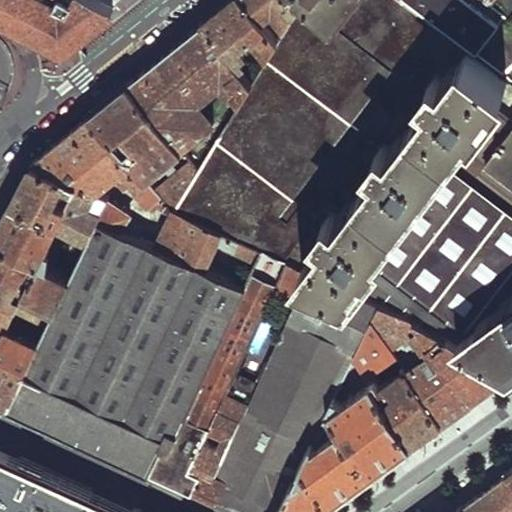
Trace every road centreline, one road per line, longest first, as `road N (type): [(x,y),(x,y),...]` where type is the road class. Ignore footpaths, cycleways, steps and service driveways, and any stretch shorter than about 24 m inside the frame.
road 1 (residential): [(7,133),(178,0)]
road 2 (residential): [(186,511),(0,422)]
road 3 (tertiary): [(383,511),(511,417)]
road 4 (residential): [(7,133),(35,71),(22,41),(0,26)]
